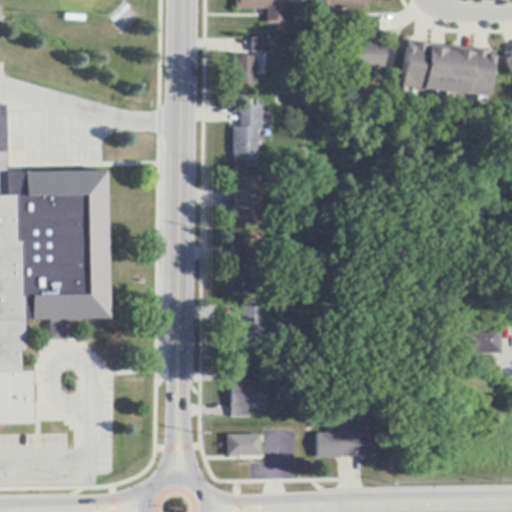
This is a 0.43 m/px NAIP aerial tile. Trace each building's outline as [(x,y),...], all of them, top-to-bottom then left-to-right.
[(286,0),(286,1),(286,4),(286,25),(266,25),(266,10),(258,10),(255,10),(234,10),(234,0),(286,0)] [(367,0),(367,10),(345,10),(343,10),(335,10),(334,24),(314,24),(314,2),(314,0),(367,0)] [(84,23),(64,21),(64,15),(85,16),(84,23)] [(268,54),(253,53),(251,53),(251,41),(251,39),(268,40),(268,54)] [(413,44),(426,45),(427,45),(428,44),(430,45),(443,46),(456,48),(468,49),(470,49),(470,50),(473,51),(485,52),(487,52),(493,52),(488,98),(401,88),(406,42),(412,43),(412,44),(413,44)] [(354,43),(384,43),(384,69),(354,69),(354,43)] [(511,77),(502,54),(506,52),(506,53),(508,52),(511,50),(511,77)] [(234,86),(234,57),(256,57),(256,86),(234,86)] [(258,131),(257,166),(233,166),(233,155),(232,155),(233,128),(240,128),(240,123),(240,108),(240,107),(261,107),(261,132),(258,131)] [(0,111),(2,111),(3,172),(103,170),(105,318),(23,320),(25,422),(0,422),(0,111)] [(233,209),(233,193),(233,190),(236,190),(236,177),(261,177),(260,224),(236,224),(236,211),(233,211),(233,209)] [(253,296),(229,295),(230,280),(228,280),(228,262),(231,262),(231,261),(232,250),(232,247),(255,248),(253,296)] [(261,309),(260,326),(243,326),(243,324),(243,308),(261,309)] [(281,309),(303,311),(302,321),(280,320),(281,309)] [(501,329),(501,355),(472,355),(456,355),(456,329),(501,328),(501,329)] [(404,335),(397,349),(385,344),(392,329),(404,335)] [(234,360),(235,331),(255,332),(255,333),(260,333),(260,343),(255,343),(254,362),(243,362),(243,363),(237,363),(237,360),(234,360)] [(232,373),(250,374),(250,383),(265,383),(264,411),(249,410),(249,419),(229,418),(229,416),(230,409),(230,384),(231,373),(232,373)] [(368,417),(368,447),(363,447),(363,458),(360,458),(360,457),(346,457),(346,459),(338,459),(338,460),(316,459),(316,435),(344,435),(344,417),(368,417)] [(259,437),(259,443),(259,456),(241,457),(237,457),(226,457),(225,436),(259,435),(259,437)]
